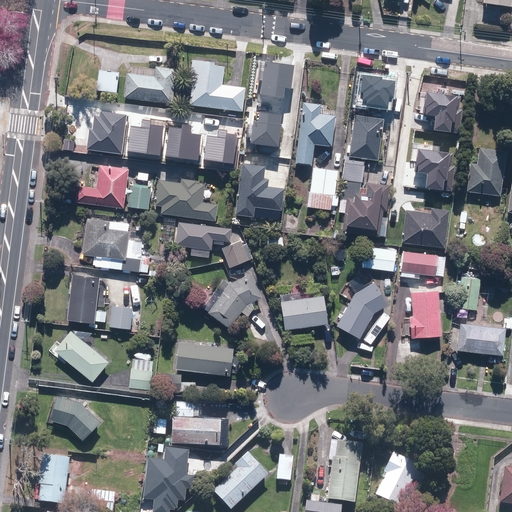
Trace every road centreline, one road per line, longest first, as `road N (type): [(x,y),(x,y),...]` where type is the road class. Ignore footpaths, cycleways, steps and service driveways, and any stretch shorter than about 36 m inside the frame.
road 1 (residential): [(511,59),(64,0)]
road 2 (secondary): [(39,0),(0,307)]
road 3 (residential): [(281,392),(511,412)]
